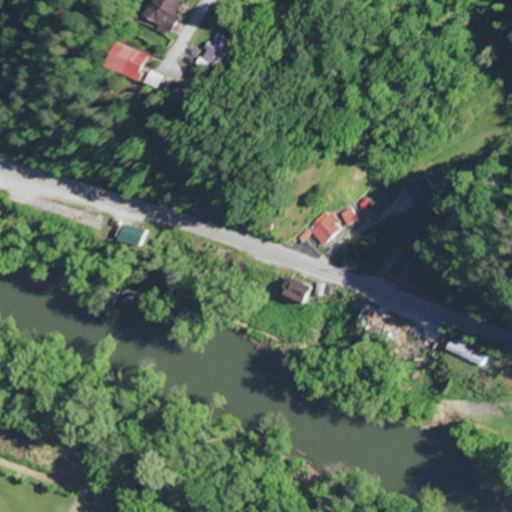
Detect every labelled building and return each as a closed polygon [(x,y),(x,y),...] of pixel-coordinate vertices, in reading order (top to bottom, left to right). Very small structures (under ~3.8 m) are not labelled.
[(190,0),(161,0),(150,17),(164,26),(161,31),(172,38),(185,19),(180,16),(190,0)] [(204,68),(216,73),(218,68),(228,72),(240,42),(223,35),(220,44),(214,42),(204,68)] [(116,69),(145,82),(156,58),(128,44),(116,69)] [(362,223),(354,208),(342,215),(351,230),(362,223)] [(307,229),(329,249),(345,232),(324,212),(307,229)] [(126,225),(122,241),(149,247),(152,232),(126,225)] [(385,332),(395,335),(396,332),(405,335),(409,325),(372,313),(369,322),(387,328),(385,332)] [(483,359),(450,343),(446,352),(479,368),(483,359)]
